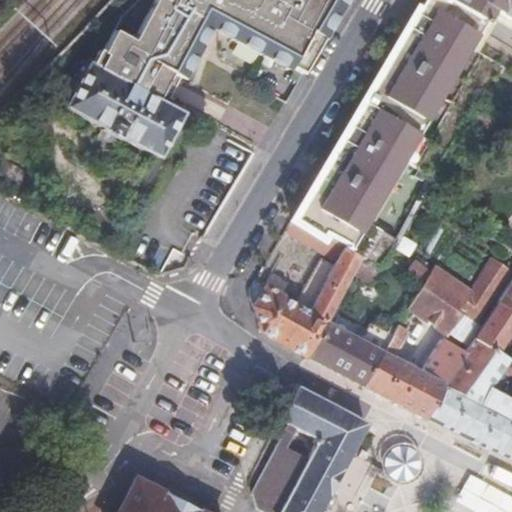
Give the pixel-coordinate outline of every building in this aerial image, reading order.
[(291,65),(301,71),(318,44),(344,0),(138,0),(124,14),(102,48),(99,47),(65,102),(153,156),(155,154),(157,155),(179,116),(178,109),(159,98),(173,72),(181,77),(210,26),(289,68),(291,65)] [(511,3),(508,0),(425,0),(379,74),(376,79),(430,107),(449,77),(454,79),(470,54),(466,52),(488,16),(511,30),(511,3)] [(430,107),(376,79),(310,183),(308,187),(285,225),(318,244),(322,237),(342,249),(358,221),(375,193),(394,161),(398,163),(428,114),(426,113),(430,107)] [(375,193),(358,221),(363,224),(380,196),(375,193)] [(318,244),(285,225),(280,233),(331,264),(305,310),(251,281),(247,288),(257,331),(303,356),(324,319),(351,271),(358,258),(342,249),(322,237),(318,244)] [(420,282),(405,308),(444,336),(462,313),(474,321),(509,265),(489,252),(468,285),(431,263),(425,271),(409,261),(403,270),(420,282)] [(358,258),(351,271),(368,281),(374,268),(358,258)] [(511,271),(492,302),(511,316),(511,271)] [(511,316),(492,302),(469,338),(495,355),(511,326),(511,316)] [(324,319),(303,356),(343,377),(359,386),(380,350),(324,319)] [(380,350),(359,386),(418,417),(466,343),(455,335),(448,345),(439,340),(418,372),(394,358),(408,332),(395,325),(380,350)] [(466,343),(418,417),(426,422),(488,454),(511,463),(511,403),(496,396),(487,392),(499,372),(507,377),(511,380),(511,366),(503,361),(495,355),(469,338),(466,343)] [(487,392),(496,396),(507,377),(499,372),(487,392)] [(300,385),(278,423),(285,427),(249,495),(254,511),(255,511),(321,511),(338,479),(368,420),(300,385)] [(116,511),(189,511),(133,481),(116,511)]
